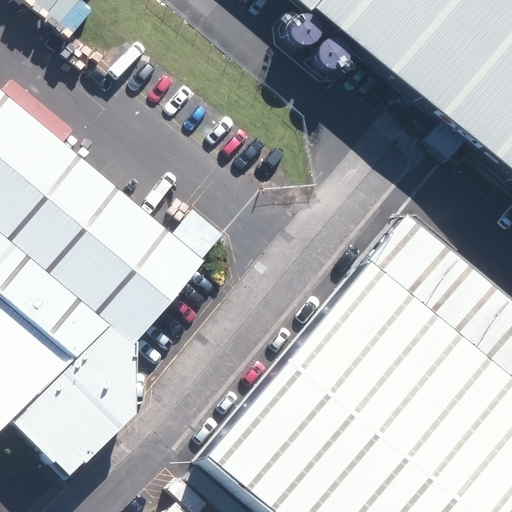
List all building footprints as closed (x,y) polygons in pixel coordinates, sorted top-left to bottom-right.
[(511,0),(291,0),(511,181),(511,0)] [(216,267),(0,88),(0,307),(70,365),(108,397),(216,267)] [(211,456),(279,511),(506,511),(511,505),(511,295),(411,213),(211,456)] [(0,433),(70,365),(0,307),(0,433)] [(146,511),(166,511),(156,502),(146,511)]
